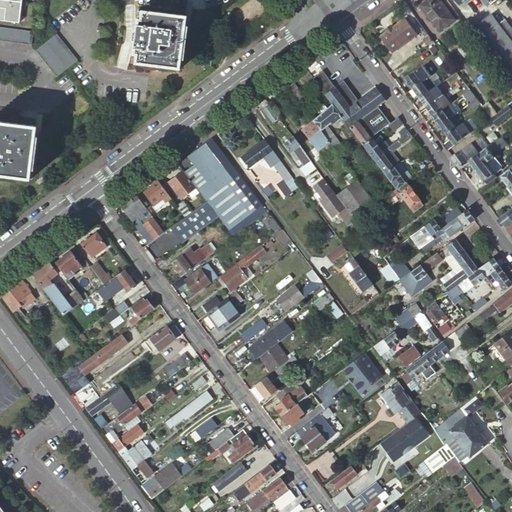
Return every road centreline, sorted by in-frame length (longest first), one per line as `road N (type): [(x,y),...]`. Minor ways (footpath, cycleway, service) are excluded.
road 1 (residential): [(327,511),(87,192)]
road 2 (tertiary): [(87,192),(333,13)]
road 3 (residential): [(333,13),(511,254)]
road 4 (residential): [(0,326),(137,511)]
road 5 (unknown): [(206,105),(278,215)]
